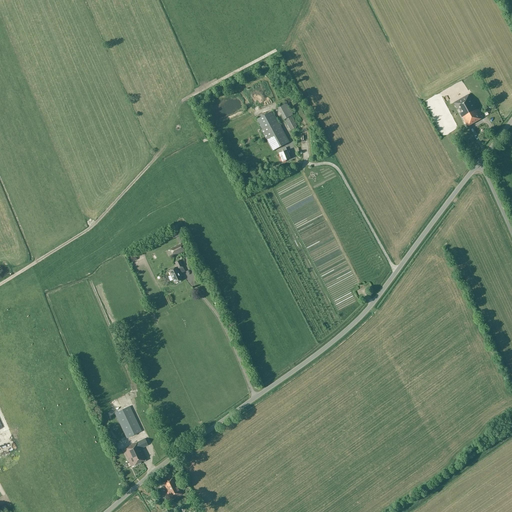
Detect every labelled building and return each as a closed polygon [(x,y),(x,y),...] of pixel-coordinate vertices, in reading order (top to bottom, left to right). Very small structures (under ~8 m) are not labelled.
[(470,95),(454,103),(458,109),(459,109),(461,112),(460,113),(467,127),(482,119),(470,95)] [(278,108),(281,114),(290,130),(297,127),(291,116),(292,115),(286,104),(278,108)] [(272,111),(257,119),(273,150),(288,142),(272,111)] [(285,148),(282,149),(283,152),(279,153),(282,161),(289,159),(285,148)] [(180,236),(178,231),(171,235),(173,239),(180,236)] [(170,250),(173,256),(184,251),(181,244),(170,250)] [(177,267),(168,271),(174,283),(182,280),(180,277),(182,276),(181,273),(179,274),(176,269),(182,266),(179,260),(174,262),(177,267)] [(134,404),(139,411),(143,408),(139,401),(134,404)] [(129,406),(114,413),(127,438),(141,431),(129,406)] [(111,431),(105,433),(114,452),(119,450),(111,431)] [(128,460),(131,467),(146,460),(141,449),(148,446),(145,439),(124,449),(129,459),(128,460)] [(173,478),(163,482),(166,487),(165,488),(170,499),(174,497),(174,498),(181,494),(173,478)]
